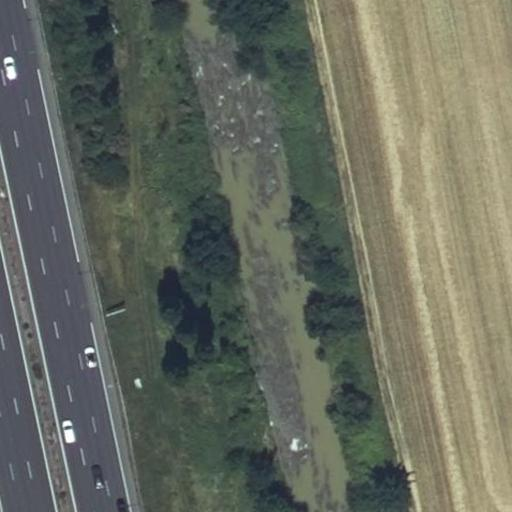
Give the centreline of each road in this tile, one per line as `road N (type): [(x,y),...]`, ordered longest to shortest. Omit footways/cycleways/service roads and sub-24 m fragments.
road 1 (motorway): [(104,511),(0,13)]
road 2 (motorway): [(0,356),(32,511)]
